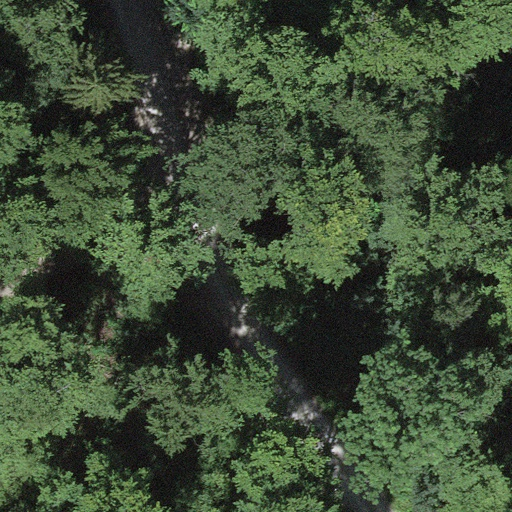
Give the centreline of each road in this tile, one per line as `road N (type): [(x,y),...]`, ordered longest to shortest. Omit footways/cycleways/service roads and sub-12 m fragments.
road 1 (track): [(149,162),(312,483),(338,511)]
road 2 (track): [(0,274),(21,269),(149,162)]
road 3 (track): [(67,0),(149,162)]
